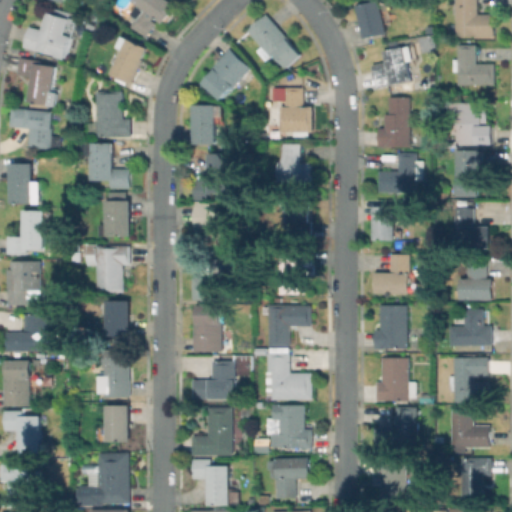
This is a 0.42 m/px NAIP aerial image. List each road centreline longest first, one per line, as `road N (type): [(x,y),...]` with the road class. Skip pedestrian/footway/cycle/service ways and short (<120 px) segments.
road 1 (residential): [(163,511),(165,107),(177,66),(235,0)]
road 2 (residential): [(346,511),(350,104),(337,47),(304,0)]
